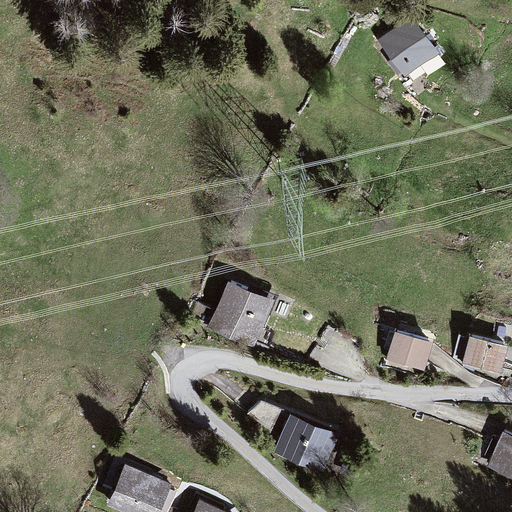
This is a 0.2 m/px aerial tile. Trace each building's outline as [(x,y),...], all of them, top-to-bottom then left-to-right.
[(444,52),(419,14),(382,37),(406,76),(444,52)] [(282,299),(240,276),(212,329),(254,351),(282,299)] [(437,337),(399,326),(390,361),(427,372),(437,337)] [(511,350),(511,342),(478,332),(467,366),(504,377),(511,350)] [(346,433),(294,407),(271,451),(323,477),(346,433)] [(511,431),(508,430),(493,468),(511,475),(511,431)] [(155,511),(168,484),(124,464),(106,504),(124,511),(155,511)] [(224,511),(202,502),(196,511),(224,511)]
